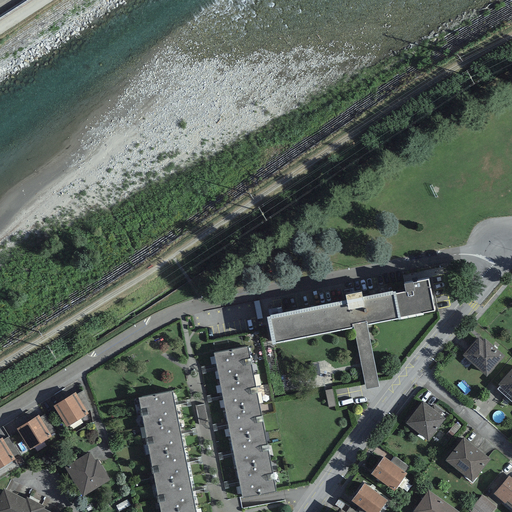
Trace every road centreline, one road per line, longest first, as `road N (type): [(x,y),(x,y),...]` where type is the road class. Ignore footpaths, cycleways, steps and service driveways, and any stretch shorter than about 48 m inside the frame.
road 1 (residential): [(500,270),(482,257),(451,254),(194,307),(0,415)]
road 2 (residential): [(308,511),(417,369)]
road 3 (residential): [(417,369),(500,270)]
road 4 (residential): [(511,451),(417,369)]
